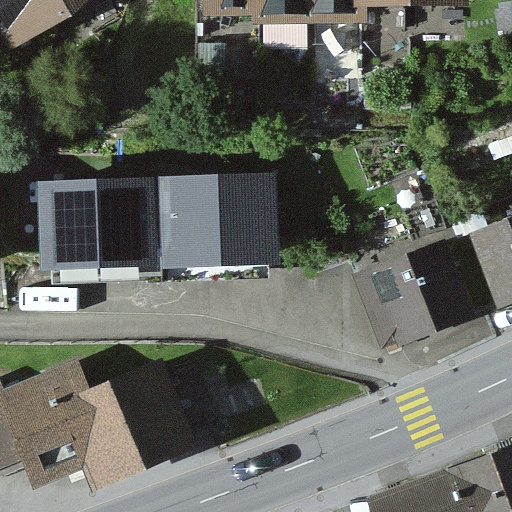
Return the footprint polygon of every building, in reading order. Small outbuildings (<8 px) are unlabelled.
[(0,0),(0,49),(5,57),(104,0),(0,0)] [(196,0),(197,30),(466,22),(465,0),(196,0)] [(274,181),(33,191),(37,280),(278,270),(274,181)] [(511,222),(469,240),(499,313),(511,307),(511,222)] [(446,245),(355,281),(384,356),(476,320),(446,245)] [(17,372),(0,379),(0,480),(19,472),(30,497),(81,474),(93,498),(196,451),(155,362),(86,394),(73,365),(24,388),(17,372)] [(511,511),(511,446),(363,503),(366,511),(511,511)]
